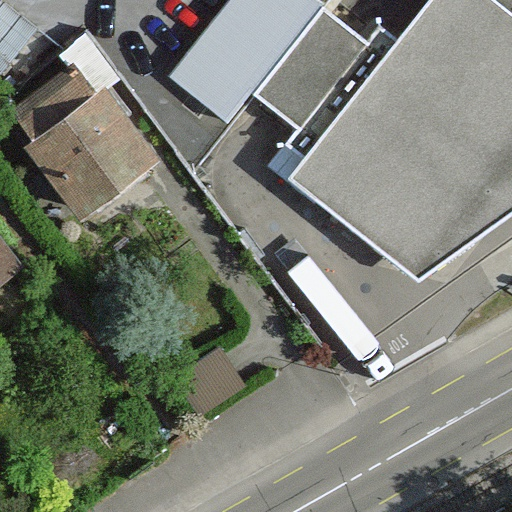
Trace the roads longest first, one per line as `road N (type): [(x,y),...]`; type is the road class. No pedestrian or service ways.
road 1 (primary): [(511,388),(291,511)]
road 2 (unknown): [(208,511),(76,310)]
